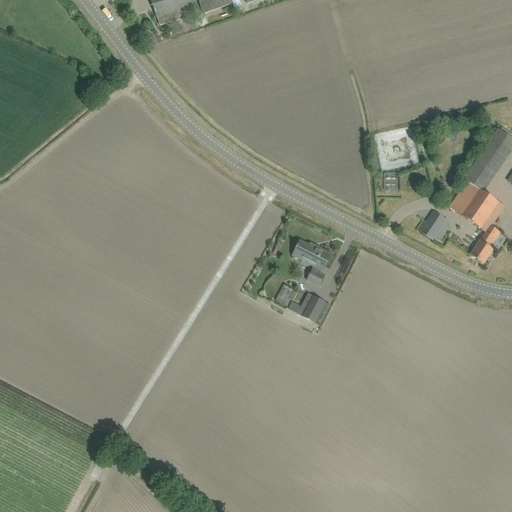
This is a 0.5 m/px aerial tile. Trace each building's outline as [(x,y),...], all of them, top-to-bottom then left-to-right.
[(197,14),(192,0),(150,0),(156,18),(157,18),(160,26),(172,22),(172,21),(175,20),(176,21),(197,14)] [(197,0),(203,14),(231,5),(230,0),(229,0),(197,0)] [(454,200),(449,208),(485,233),(470,256),(483,265),(493,250),(488,247),(490,243),(492,244),(500,233),(491,227),(504,207),(496,201),(484,193),(467,182),(454,200)] [(418,231),(433,241),(446,221),(432,211),(418,231)] [(292,257),(307,264),(313,268),(306,280),(319,287),(324,276),(321,274),(331,255),(316,247),(315,249),(300,241),(298,246),(297,246),(296,248),(297,248),(292,257)] [(305,289),(316,294),(318,290),(307,284),(305,289)] [(283,286),(275,301),(286,307),(294,291),(283,286)] [(326,303),(313,297),(302,318),(315,324),(326,303)] [(272,342),(279,332),(260,320),(254,330),(272,342)]
